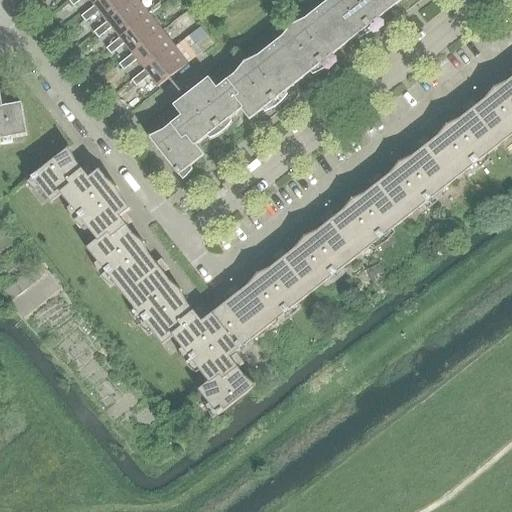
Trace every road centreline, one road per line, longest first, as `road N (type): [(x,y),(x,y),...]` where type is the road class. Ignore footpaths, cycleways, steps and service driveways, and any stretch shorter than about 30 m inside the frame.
road 1 (residential): [(511,45),(240,257),(200,262),(181,236)]
road 2 (residential): [(181,236),(484,0)]
road 3 (residential): [(181,236),(0,12)]
